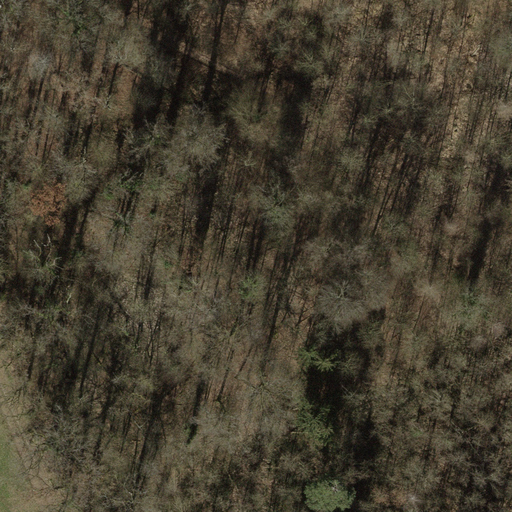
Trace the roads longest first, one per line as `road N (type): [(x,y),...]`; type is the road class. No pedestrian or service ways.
road 1 (track): [(511,337),(321,122),(253,71),(94,0)]
road 2 (track): [(0,383),(48,511)]
